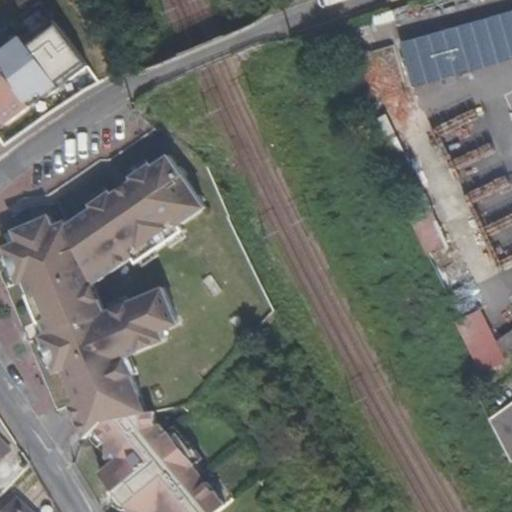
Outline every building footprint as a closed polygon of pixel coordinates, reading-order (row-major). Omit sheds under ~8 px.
[(419,85),(511,58),(511,10),(406,41),(419,85)] [(0,125),(6,121),(9,125),(33,105),(30,101),(44,91),(47,95),(49,97),(63,86),(59,82),(69,74),(72,79),(91,64),(55,19),(27,41),(23,36),(15,42),(12,38),(0,48),(0,125)] [(59,82),(63,86),(72,79),(69,74),(59,82)] [(30,101),(33,105),(47,95),(44,91),(30,101)] [(471,111),(436,129),(458,171),(493,152),(471,111)] [(371,113),(350,123),(411,250),(432,241),(371,113)] [(0,125),(0,131),(9,125),(6,121),(0,125)] [(103,429),(109,427),(126,448),(121,452),(127,460),(113,470),(144,511),(234,511),(239,508),(221,485),(219,487),(206,470),(217,461),(204,444),(197,449),(184,432),(182,434),(175,425),(172,425),(173,413),(167,415),(135,364),(172,341),(166,333),(183,322),(162,289),(108,323),(83,298),(78,276),(114,242),(118,247),(158,208),(153,203),(175,181),(133,138),(119,152),(117,149),(101,165),(103,167),(84,186),(82,183),(66,199),(68,201),(55,215),(61,222),(51,232),(43,220),(31,228),(25,218),(0,234),(0,277),(8,289),(13,286),(22,299),(20,300),(36,323),(44,318),(52,330),(41,338),(62,369),(73,362),(93,391),(82,398),(103,429)] [(470,190),(502,269),(511,264),(511,179),(510,174),(470,190)] [(511,330),(457,372),(442,337),(419,347),(436,385),(443,381),(457,400),(511,357),(511,330)] [(454,431),(498,477),(511,466),(511,410),(481,433),(471,419),(454,431)] [(280,483),(274,488),(280,496),(287,491),(280,483)] [(31,511),(17,498),(2,511),(31,511)]
